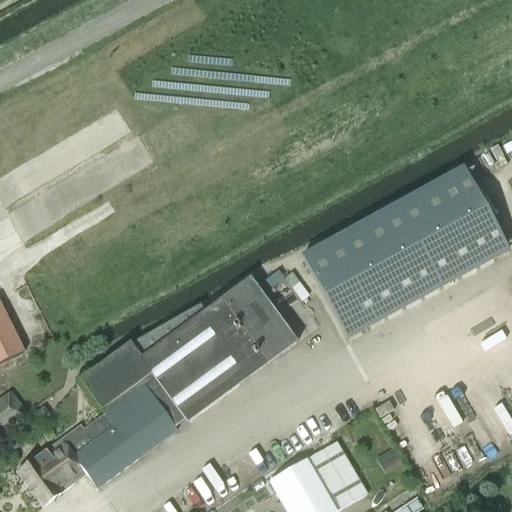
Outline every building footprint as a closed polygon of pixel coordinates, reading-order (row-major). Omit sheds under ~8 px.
[(302,259),(347,341),(509,253),(464,171),(302,259)] [(114,358),(86,379),(143,458),(176,434),(173,431),(174,431),(184,424),(186,427),(296,346),(250,281),(205,313),(200,307),(130,348),(129,347),(128,348),(124,344),(111,353),(114,358)] [(0,306),(0,367),(24,355),(0,306)] [(0,435),(26,416),(10,395),(0,402),(0,435)] [(43,411),(36,416),(41,423),(48,418),(43,411)] [(133,465),(100,420),(83,432),(79,427),(33,461),(33,462),(15,475),(41,510),(84,479),(96,495),(98,494),(96,492),(133,465)] [(335,445),(308,461),(267,485),(283,511),(341,511),(365,498),(335,445)] [(393,451),(375,463),(384,477),(402,465),(393,451)] [(418,511),(421,510),(415,501),(398,511),(397,511),(396,511),(394,511),(418,511)]
